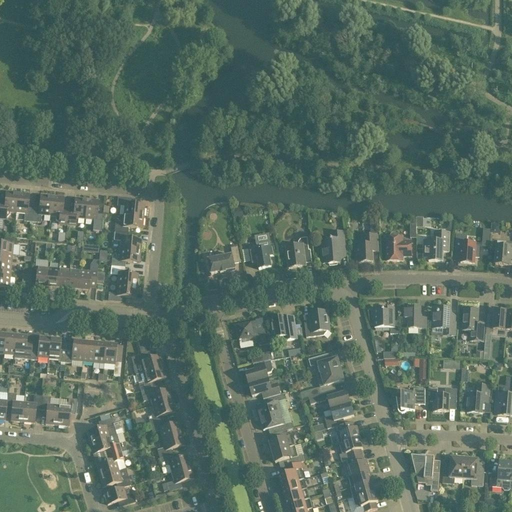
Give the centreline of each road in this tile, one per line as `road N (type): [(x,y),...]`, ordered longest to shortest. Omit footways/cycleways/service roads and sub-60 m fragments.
road 1 (residential): [(149,318),(157,202),(149,191),(0,177)]
road 2 (residential): [(212,308),(269,511)]
road 3 (residential): [(214,508),(163,319)]
road 4 (residential): [(511,284),(368,280),(346,294)]
road 5 (residential): [(393,442),(346,294)]
road 6 (residential): [(0,321),(57,326),(80,311),(149,318)]
road 7 (residential): [(93,511),(67,444),(0,437)]
road 8 (residential): [(212,308),(321,289),(346,294)]
